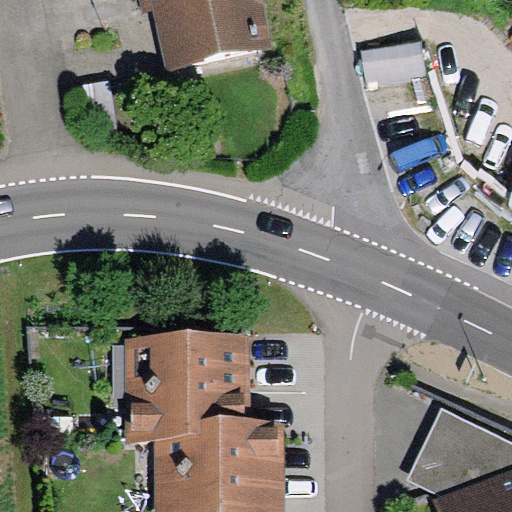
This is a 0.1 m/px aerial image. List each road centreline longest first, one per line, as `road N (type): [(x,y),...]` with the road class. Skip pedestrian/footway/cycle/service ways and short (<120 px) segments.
road 1 (secondary): [(511,341),(387,279),(240,230),(158,216),(31,216),(0,224)]
road 2 (unknown): [(63,216),(24,0)]
